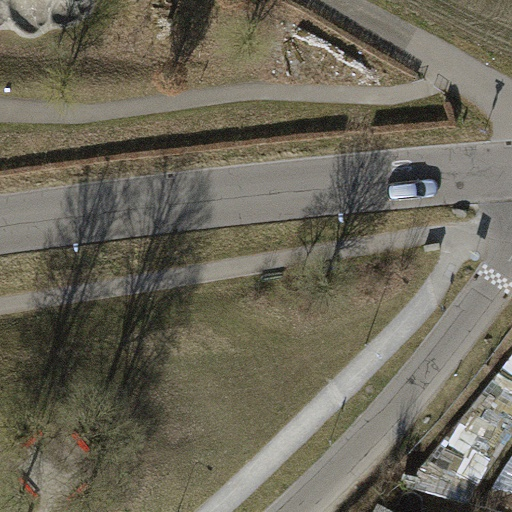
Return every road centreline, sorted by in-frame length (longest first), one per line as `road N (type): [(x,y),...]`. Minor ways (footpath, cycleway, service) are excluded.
road 1 (residential): [(511,171),(233,192),(0,223)]
road 2 (residential): [(511,254),(409,389),(286,511)]
road 3 (residential): [(313,0),(511,109)]
